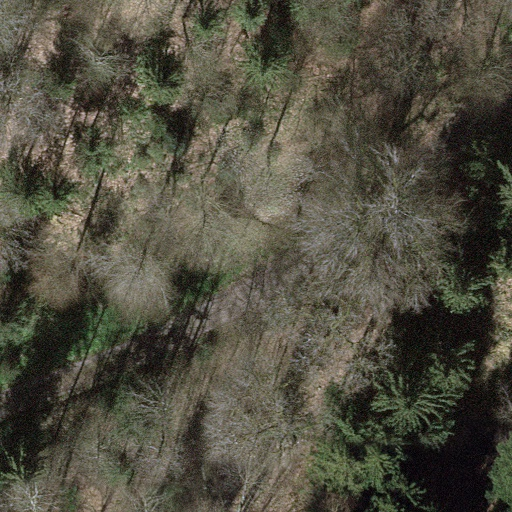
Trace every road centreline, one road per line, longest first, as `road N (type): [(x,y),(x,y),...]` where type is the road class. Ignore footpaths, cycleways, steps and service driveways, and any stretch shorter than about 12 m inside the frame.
road 1 (track): [(511,83),(382,200),(281,276),(0,405)]
road 2 (track): [(382,200),(273,511)]
